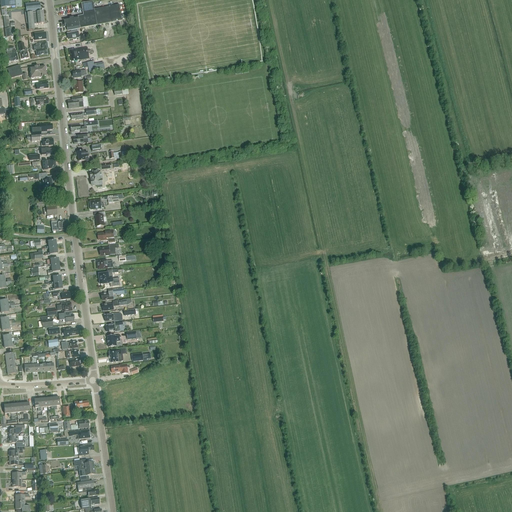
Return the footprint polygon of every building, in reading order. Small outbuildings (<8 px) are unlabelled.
[(94,9),(93,2),(82,4),(84,16),(64,20),(66,27),(67,27),(68,31),(122,21),(119,5),(94,9)] [(26,4),(26,12),(40,11),(40,3),(26,4)] [(34,25),(44,24),(43,12),(25,14),(26,24),(28,24),(29,30),(34,30),(34,25)] [(13,37),(12,28),(5,29),(6,38),(13,37)] [(79,38),(78,32),(71,33),(71,34),(67,34),(68,35),(67,36),(67,38),(68,38),(69,40),(73,39),(73,40),(74,40),(76,40),(76,39),(79,38)] [(45,33),(34,34),(32,34),(33,38),(35,38),(35,41),(46,40),(45,33)] [(23,43),(19,44),(20,51),(19,51),(20,55),(21,60),(29,58),(27,53),(26,48),(25,49),(23,43)] [(35,44),(36,46),(33,47),(34,51),(36,51),(36,57),(48,55),(47,47),(48,47),(47,43),(38,44),(35,44)] [(13,47),(6,48),(7,54),(4,55),(5,58),(6,63),(18,61),(17,55),(16,50),(14,51),(13,47)] [(80,61),(89,59),(87,48),(78,49),(78,50),(75,50),(70,51),(72,62),(77,61),(77,60),(80,60),(80,61)] [(89,72),(105,69),(104,65),(102,65),(102,66),(94,68),(93,61),(87,62),(89,72)] [(19,66),(7,69),(10,79),(22,76),(19,66)] [(46,71),(46,70),(46,68),(45,67),(39,67),(33,67),(33,68),(29,68),(30,79),(42,78),(42,76),(46,76),(46,71)] [(84,93),(86,92),(85,87),(83,88),(83,82),(74,83),(75,94),(84,93)] [(0,114),(4,114),(4,113),(6,113),(7,119),(10,118),(9,110),(6,111),(5,109),(4,109),(2,109),(1,99),(0,98),(0,114)] [(30,100),(31,107),(34,106),(34,104),(37,104),(37,106),(42,106),(42,105),(49,104),(49,103),(49,101),(48,100),(48,99),(48,98),(36,99),(33,99),(30,100)] [(84,108),(83,102),(83,98),(73,99),(73,102),(68,102),(69,109),(84,108)] [(87,113),(83,114),(76,114),(76,115),(71,116),(72,120),(76,120),(84,119),(84,117),(87,116),(86,116),(97,114),(96,109),(86,110),(87,113)] [(49,124),(39,125),(39,127),(36,127),(36,131),(32,131),(32,135),(40,135),(41,135),(40,132),(46,132),(46,130),(52,130),(52,125),(49,125),(49,124)] [(87,134),(80,135),(78,135),(78,138),(74,139),(75,145),(88,144),(88,139),(88,135),(87,135),(87,134)] [(47,156),(54,156),(54,149),(50,150),(49,148),(41,148),(41,156),(47,155),(47,156)] [(79,162),(85,161),(85,162),(89,162),(88,157),(87,153),(84,153),(84,152),(75,153),(76,157),(78,156),(79,162)] [(46,161),(42,161),(43,170),(47,170),(56,169),(55,160),(47,161),(46,161)] [(102,186),(103,185),(101,174),(99,174),(99,171),(93,172),(93,175),(91,175),(91,176),(90,176),(91,178),(91,179),(92,183),(91,184),(91,185),(92,186),(92,187),(97,186),(98,189),(103,188),(102,186)] [(51,180),(53,180),(52,176),(42,177),(43,186),(45,186),(45,190),(52,189),(51,180)] [(108,200),(108,204),(119,202),(118,196),(104,197),(104,200),(108,200)] [(91,210),(104,208),(104,204),(101,204),(101,200),(94,201),(90,202),(90,203),(90,205),(90,207),(90,209),(91,210)] [(46,208),(47,215),(57,214),(56,207),(46,208)] [(103,218),(106,218),(105,212),(99,213),(99,216),(95,217),(97,227),(104,226),(103,218)] [(55,225),(56,232),(65,231),(63,221),(53,222),(54,226),(55,225)] [(113,230),(110,231),(104,231),(105,234),(98,234),(98,236),(98,239),(99,239),(99,241),(103,240),(103,241),(106,241),(106,239),(114,238),(113,230)] [(116,255),(115,249),(119,248),(119,244),(109,246),(109,248),(104,248),(104,249),(100,250),(100,257),(105,256),(106,257),(109,256),(116,255)] [(44,249),(44,250),(49,249),(49,253),(45,254),(45,256),(50,255),(57,254),(56,247),(44,249)] [(109,268),(109,264),(113,264),(112,261),(106,262),(106,260),(97,261),(97,262),(97,266),(98,266),(98,269),(109,268)] [(60,271),(59,265),(47,266),(47,267),(51,267),(52,271),(47,272),(48,274),(52,273),(60,271)] [(100,285),(110,284),(111,287),(120,286),(119,279),(113,279),(113,274),(119,273),(118,273),(122,272),(122,269),(107,271),(107,274),(99,275),(99,276),(99,279),(100,279),(100,281),(99,281),(100,284),(100,285)] [(62,289),(61,283),(49,284),(49,285),(54,285),(54,289),(50,289),(50,291),(55,291),(55,290),(62,289)] [(117,294),(124,293),(124,289),(116,289),(109,290),(109,294),(102,295),(102,297),(102,298),(102,300),(102,301),(106,301),(107,301),(114,300),(113,297),(113,294),(117,294)] [(53,297),(59,297),(59,301),(62,300),(65,300),(65,299),(71,299),(70,294),(69,294),(69,293),(61,294),(61,292),(58,292),(53,293),(53,297)] [(114,307),(119,306),(127,305),(127,300),(113,302),(113,304),(103,305),(103,312),(114,311),(114,307)] [(57,306),(57,311),(62,310),(62,312),(72,311),(72,310),(72,308),(71,308),(71,303),(61,304),(62,306),(60,306),(57,306)] [(65,314),(58,315),(59,321),(65,320),(65,323),(74,322),(73,319),(74,319),(74,315),(73,315),(72,315),(72,314),(72,313),(65,314)] [(118,314),(113,314),(113,315),(105,316),(105,322),(114,321),(114,322),(119,321),(118,314)] [(41,318),(42,329),(53,327),(52,316),(41,318)] [(106,332),(115,331),(115,332),(120,332),(120,326),(123,325),(123,322),(114,323),(114,325),(106,326),(106,332)] [(49,329),(50,336),(60,334),(59,328),(49,329)] [(72,328),(63,330),(64,338),(69,337),(69,336),(78,335),(78,330),(72,330),(72,328)] [(137,339),(136,332),(127,333),(128,340),(137,339)] [(109,347),(109,348),(117,347),(116,342),(121,341),(120,336),(116,337),(115,336),(107,337),(108,337),(108,341),(108,344),(109,347)] [(122,355),(121,350),(113,351),(113,352),(109,352),(110,356),(110,357),(110,359),(111,363),(119,362),(119,361),(119,359),(118,358),(118,355),(122,355)] [(132,355),(133,362),(144,361),(144,360),(149,359),(148,354),(143,355),(143,354),(132,355)] [(25,373),(32,373),(32,365),(31,365),(31,362),(28,362),(28,365),(24,365),(25,373)] [(40,364),(32,365),(32,373),(40,372),(40,364)] [(111,368),(112,373),(116,373),(122,373),(122,374),(128,374),(127,365),(117,366),(117,367),(111,368)] [(82,402),(82,401),(74,402),(75,410),(83,409),(83,408),(89,407),(88,401),(82,402)] [(79,425),(77,425),(71,426),(71,430),(79,430),(79,429),(82,428),(82,429),(89,428),(88,422),(84,422),(81,422),(79,422),(79,425)] [(49,425),(50,431),(50,432),(58,432),(58,430),(58,424),(49,425)] [(9,436),(9,437),(18,436),(18,432),(24,432),(24,426),(16,426),(16,429),(8,430),(9,430),(9,436)] [(78,435),(78,439),(90,438),(89,430),(77,432),(74,432),(74,431),(68,432),(69,437),(72,437),(72,436),(78,435)] [(18,436),(9,437),(9,443),(9,444),(16,443),(16,447),(22,447),(25,447),(25,441),(18,441),(18,436)] [(91,445),(77,446),(79,456),(88,455),(88,451),(94,450),(93,446),(91,446),(91,445)] [(84,464),(85,470),(94,469),(93,462),(87,463),(86,460),(78,461),(78,465),(84,464)] [(43,466),(42,466),(43,474),(48,473),(47,465),(52,465),(52,462),(42,463),(43,466)] [(80,477),(81,483),(89,482),(89,479),(88,476),(95,475),(94,469),(85,470),(86,476),(80,477)] [(99,495),(98,490),(91,491),(91,488),(94,487),(93,481),(89,482),(81,483),(77,483),(78,489),(82,489),(83,493),(88,492),(89,496),(92,495),(92,496),(99,495)] [(80,501),(82,510),(92,508),(91,508),(90,505),(91,505),(92,506),(94,506),(94,505),(99,504),(99,503),(100,503),(100,500),(99,501),(99,498),(80,501)] [(25,502),(15,502),(15,503),(16,503),(16,509),(15,509),(22,509),(21,511),(30,511),(30,507),(29,506),(25,506),(25,502)]
